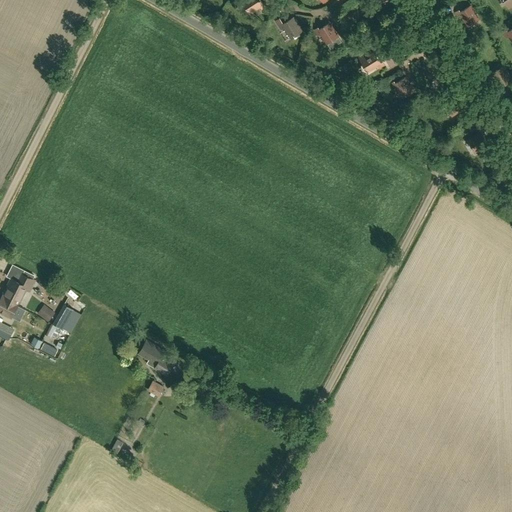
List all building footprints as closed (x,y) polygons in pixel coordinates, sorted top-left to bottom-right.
[(263,4),(260,0),(241,0),(250,13),(260,7),(262,9),(267,6),(265,3),(263,4)] [(511,0),(503,0),(509,9),(511,6),(511,0)] [(479,19),(471,6),(460,12),(459,10),(456,12),(459,18),(462,16),(468,26),(479,19)] [(282,22),(279,24),(282,30),(285,28),(291,38),(302,31),(305,28),(302,24),(299,26),(294,18),(283,24),(282,22)] [(342,42),(330,23),(319,30),(318,28),(315,30),(318,35),(321,33),(331,49),(342,42)] [(424,36),(418,26),(404,34),(411,45),(421,39),(423,41),(428,38),(426,35),(424,36)] [(511,29),(508,32),(506,30),(503,33),(507,38),(510,36),(511,39),(511,29)] [(381,63),(375,52),(366,58),(364,55),(359,58),(368,72),(378,66),(380,68),(385,65),(383,62),(381,63)] [(430,66),(427,68),(430,73),(432,76),(435,75),(439,82),(450,75),(442,62),(432,68),(430,66)] [(499,91),(502,89),(501,87),(511,80),(506,71),(509,70),(506,65),(492,74),(498,83),(495,85),(499,91)] [(414,90),(406,77),(395,84),(394,82),(391,84),(394,89),(397,87),(403,97),(414,90)] [(465,106),(458,96),(450,101),(448,98),(443,101),(452,115),(462,109),(464,112),(469,108),(467,105),(465,106)] [(482,133),(469,141),(475,152),(485,146),(487,149),(497,142),(495,139),(488,143),(482,133)] [(3,295),(0,300),(0,311),(11,317),(25,289),(29,291),(35,280),(31,278),(33,274),(25,270),(18,282),(11,279),(8,285),(9,286),(5,296),(3,295)] [(62,297),(64,293),(41,280),(38,284),(62,297)] [(48,306),(41,315),(49,321),(55,312),(48,306)] [(63,306),(52,324),(57,326),(62,329),(73,311),(63,306)] [(73,319),(69,328),(75,332),(80,322),(73,319)] [(0,334),(8,339),(13,330),(0,323),(0,334)] [(57,326),(52,324),(51,323),(46,335),(51,337),(57,326)] [(34,337),(31,344),(39,349),(43,341),(34,337)] [(167,375),(174,362),(165,357),(168,353),(146,340),(139,352),(149,358),(147,363),(167,375)] [(223,398),(230,389),(218,379),(210,388),(223,398)] [(153,381),(148,390),(158,396),(164,386),(153,381)] [(117,439),(111,449),(118,453),(123,442),(117,439)]
